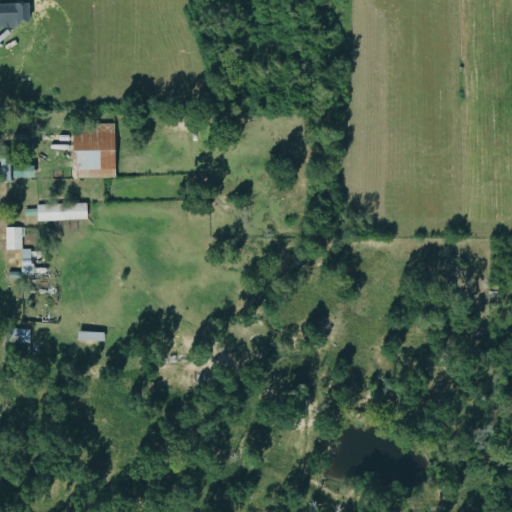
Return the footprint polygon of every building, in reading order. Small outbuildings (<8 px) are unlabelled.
[(0,3),(0,23),(23,23),(22,4),(0,3)] [(77,178),(119,178),(119,125),(77,125),(77,178)] [(18,177),(38,177),(38,164),(18,165),(18,177)] [(91,219),(91,203),(40,205),(40,221),(91,219)] [(9,250),(25,249),(25,227),(8,227),(9,250)] [(35,249),(23,249),(24,275),(36,275),(35,249)]
